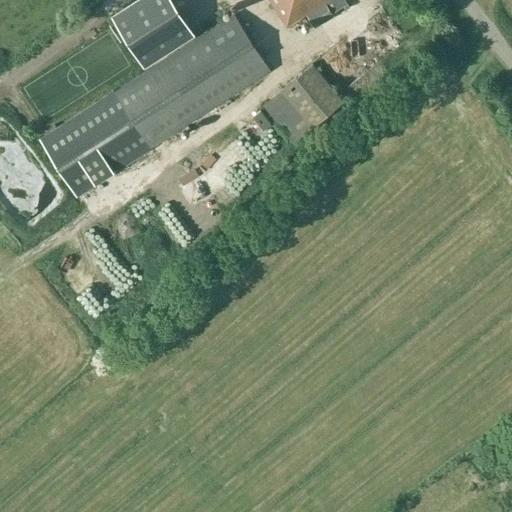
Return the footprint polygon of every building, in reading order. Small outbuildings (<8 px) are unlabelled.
[(195,32),(174,0),(132,0),(112,13),(145,64),(195,32)] [(270,0),(286,25),(306,13),(314,26),(332,14),(331,12),(343,5),(345,9),(349,6),(345,0),(270,0)] [(358,0),(367,10),(377,0),(358,0)] [(271,69),(235,13),(39,139),(76,195),(271,69)] [(443,53),(418,77),(433,92),(458,68),(443,53)] [(313,126),(343,100),(312,62),(262,104),(294,141),(313,126)] [(42,293),(28,304),(56,340),(71,328),(42,293)] [(454,496),(464,504),(480,484),(470,476),(454,496)]
